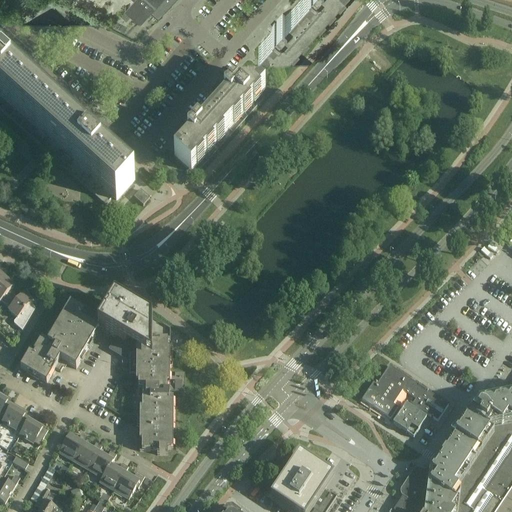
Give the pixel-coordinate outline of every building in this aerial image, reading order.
[(147,9),(154,16),(157,18),(167,8),(170,4),(174,0),(131,0),(125,7),(140,20),(139,18),(147,9)] [(299,0),(298,2),(319,21),(337,0),(299,0)] [(319,21),(298,2),(285,16),(282,14),(272,26),(274,28),(259,45),(276,60),(281,54),(285,58),(319,21)] [(0,110),(28,136),(29,137),(75,179),(77,180),(106,207),(114,198),(117,201),(116,202),(117,203),(133,184),(135,182),(134,182),(104,154),(111,146),(105,140),(98,134),(97,135),(20,66),(21,65),(15,59),(8,53),(1,61),(0,60),(0,110)] [(224,98),(226,100),(213,114),(234,133),(264,100),(260,97),(265,91),(248,75),(236,88),(235,87),(224,98)] [(234,133),(213,114),(200,129),(198,127),(188,138),(190,140),(174,157),(192,173),(197,167),(200,170),(234,133)] [(150,200),(141,192),(134,199),(143,207),(150,200)] [(6,279),(0,286),(0,303),(1,302),(6,306),(19,292),(14,288),(15,287),(6,279)] [(35,309),(31,306),(33,303),(24,295),(23,296),(19,292),(6,306),(10,310),(8,312),(17,320),(14,323),(14,325),(22,332),(36,310),(35,309)] [(101,324),(98,328),(98,329),(117,340),(113,348),(124,355),(129,355),(129,375),(136,375),(136,383),(139,383),(139,393),(142,393),(142,410),(140,410),(140,428),(140,452),(150,453),(157,453),(157,456),(167,456),(167,450),(173,451),(173,437),(173,400),(170,400),(170,393),(182,394),(182,389),(185,389),(185,375),(175,375),(175,379),(170,379),(170,351),(168,351),(168,342),(170,342),(170,332),(128,307),(115,300),(108,311),(101,324)] [(101,324),(71,306),(48,344),(42,340),(34,353),(35,354),(34,356),(30,354),(20,369),(47,385),(55,370),(60,373),(66,364),(76,371),(99,332),(97,331),(98,329),(98,328),(101,324)] [(10,334),(5,340),(12,346),(17,340),(10,334)] [(374,383),(362,402),(390,421),(407,396),(413,400),(410,405),(437,423),(448,407),(389,368),(378,385),(377,384),(376,383),(375,384),(375,383),(374,383)] [(4,420),(13,406),(13,405),(5,401),(7,398),(0,394),(0,417),(4,420),(3,420),(4,420)] [(398,506),(393,511),(511,511),(511,402),(506,403),(505,403),(504,405),(503,406),(501,404),(491,406),(490,407),(489,408),(488,409),(486,407),(480,408),(472,421),(469,419),(464,426),(463,426),(462,427),(463,427),(462,428),(461,429),(461,430),(452,444),(451,444),(450,445),(451,445),(450,446),(449,447),(449,448),(442,459),(440,462),(439,462),(438,463),(439,463),(433,472),(433,473),(432,474),(418,476),(405,494),(404,496),(403,498),(398,506)] [(21,434),(25,428),(30,419),(23,414),(24,412),(13,405),(13,406),(4,420),(3,420),(1,424),(16,433),(17,431),(21,434)] [(406,406),(402,412),(393,426),(414,439),(427,420),(406,406)] [(30,419),(25,428),(21,434),(19,438),(33,446),(34,445),(39,448),(48,433),(40,428),(42,426),(30,419)] [(85,446),(85,445),(88,440),(82,436),(79,442),(70,437),(59,456),(73,464),(84,446),(85,446)] [(99,454),(102,448),(96,445),(93,450),(85,445),(85,446),(84,446),(73,464),(87,473),(98,454),(99,454)] [(111,467),(111,466),(116,457),(110,453),(107,459),(99,454),(98,454),(87,473),(101,481),(102,481),(110,467),(111,467)] [(272,498),(292,511),(327,511),(337,498),(331,494),(330,495),(324,491),(333,478),(300,456),(272,498)] [(13,465),(25,472),(28,466),(16,459),(13,465)] [(125,475),(128,469),(122,466),(119,471),(111,466),(111,467),(110,467),(102,481),(101,481),(99,485),(114,494),(125,475)] [(63,467),(60,473),(65,477),(69,471),(63,467)] [(125,475),(114,494),(128,502),(136,489),(138,490),(145,479),(137,474),(133,480),(125,475)] [(3,482),(0,487),(0,502),(5,506),(20,481),(15,478),(10,486),(3,482)] [(147,480),(143,485),(149,488),(152,483),(147,480)] [(79,490),(71,493),(74,501),(82,498),(81,496),(83,496),(81,490),(79,490)] [(37,505),(34,509),(39,511),(59,511),(50,507),(52,505),(55,499),(50,496),(44,493),(38,503),(37,505)] [(105,495),(102,501),(108,504),(111,498),(105,495)] [(103,511),(107,506),(101,502),(97,508),(102,511),(103,511)]
